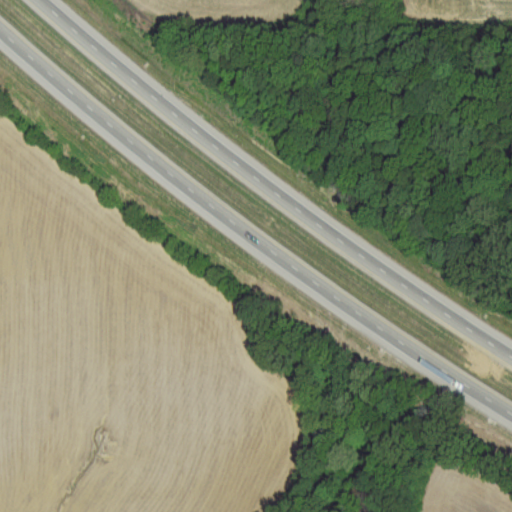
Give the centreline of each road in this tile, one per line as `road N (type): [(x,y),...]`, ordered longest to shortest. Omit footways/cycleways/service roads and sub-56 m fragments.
road 1 (motorway): [(0,42),(191,205),(511,427)]
road 2 (motorway): [(511,355),(239,164),(44,0)]
